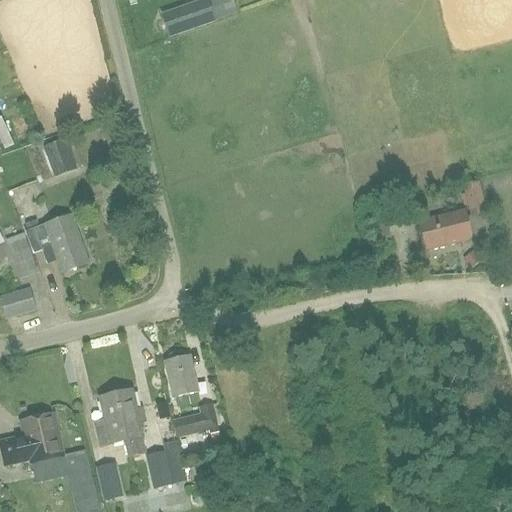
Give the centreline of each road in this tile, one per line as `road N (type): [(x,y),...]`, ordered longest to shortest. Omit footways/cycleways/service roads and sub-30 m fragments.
road 1 (unclassified): [(0,346),(155,307),(173,277),(105,0)]
road 2 (track): [(511,362),(490,278),(352,288),(223,313),(167,295)]
